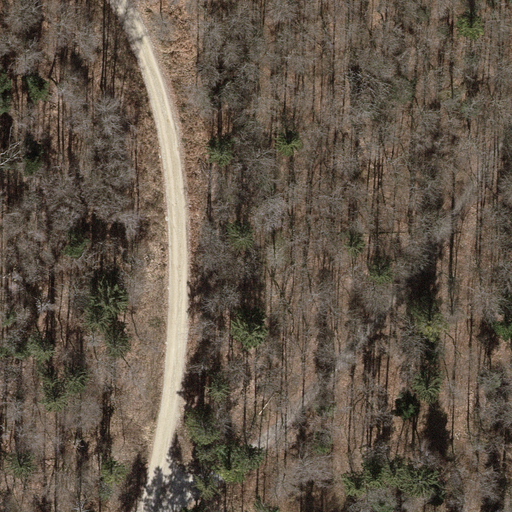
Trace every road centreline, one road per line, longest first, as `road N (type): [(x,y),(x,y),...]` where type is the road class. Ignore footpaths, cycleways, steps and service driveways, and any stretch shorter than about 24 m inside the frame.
road 1 (track): [(511,130),(346,368),(226,471),(160,511)]
road 2 (track): [(123,0),(168,105),(181,231),(150,511)]
